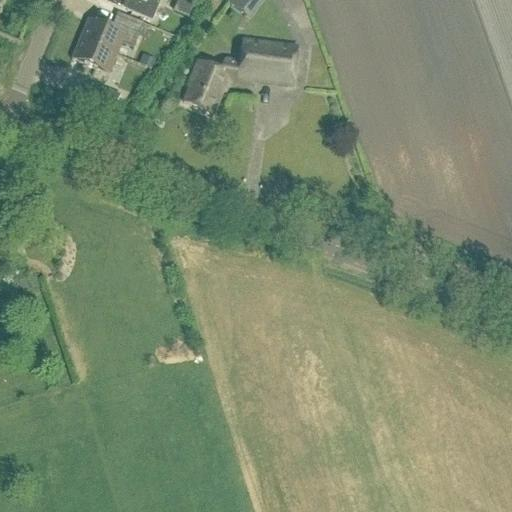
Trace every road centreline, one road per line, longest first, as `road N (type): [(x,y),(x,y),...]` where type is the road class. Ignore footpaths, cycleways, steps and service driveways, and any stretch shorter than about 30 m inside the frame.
road 1 (tertiary): [(511,322),(0,130)]
road 2 (unclassified): [(0,125),(52,0)]
